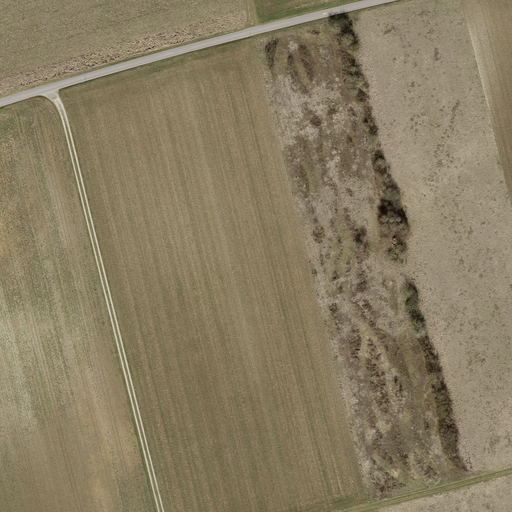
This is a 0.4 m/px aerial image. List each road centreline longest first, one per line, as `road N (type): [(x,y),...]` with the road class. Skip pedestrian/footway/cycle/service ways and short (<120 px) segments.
road 1 (track): [(50,88),(161,511)]
road 2 (track): [(382,0),(0,103)]
road 3 (track): [(345,511),(511,470)]
